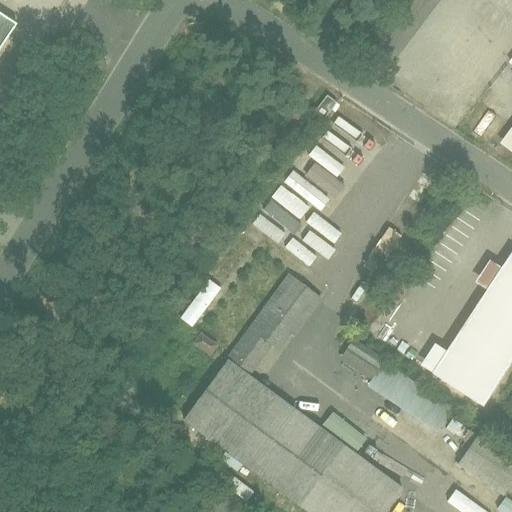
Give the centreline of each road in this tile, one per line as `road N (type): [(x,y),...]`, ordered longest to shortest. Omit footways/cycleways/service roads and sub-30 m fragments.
road 1 (residential): [(213,0),(511,189)]
road 2 (residential): [(173,0),(0,281)]
